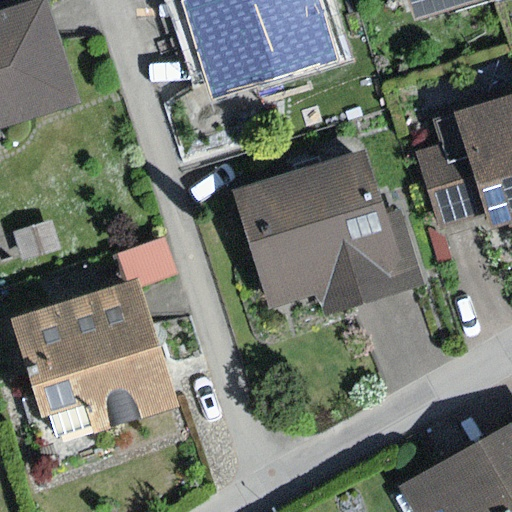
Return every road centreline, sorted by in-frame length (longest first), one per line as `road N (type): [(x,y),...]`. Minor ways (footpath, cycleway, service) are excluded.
road 1 (residential): [(109,0),(267,487)]
road 2 (residential): [(267,487),(511,354)]
